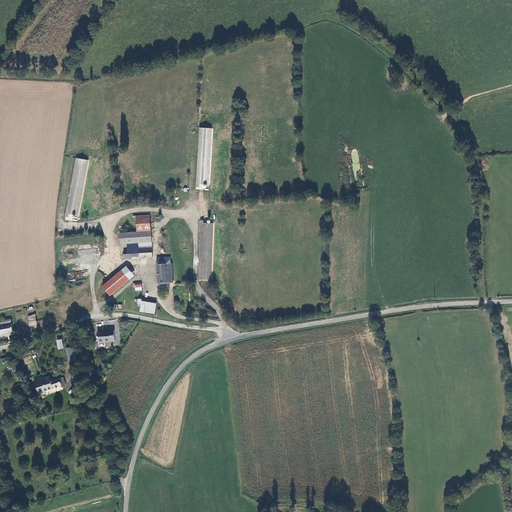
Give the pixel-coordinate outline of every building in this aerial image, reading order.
[(204,127),(200,187),(203,187),(203,184),(211,185),(215,128),(204,127)] [(80,157),(68,215),(71,216),(72,213),(80,214),(91,159),(80,157)] [(126,260),(154,258),(151,216),(134,217),(134,220),(137,220),(138,233),(121,234),(122,244),(122,250),(125,250),(126,260)] [(200,280),(211,281),(214,224),(204,224),(205,221),(202,221),(200,280)] [(171,264),(170,258),(157,259),(160,284),(174,283),(172,264),(171,264)] [(111,296),(112,295),(136,275),(128,265),(103,286),(111,296)] [(156,315),(158,304),(144,301),(143,305),(142,312),(156,315)] [(37,324),(35,316),(28,317),(30,326),(37,324)] [(1,325),(0,325),(0,336),(14,334),(12,322),(11,319),(0,321),(1,325)] [(111,341),(116,341),(115,330),(110,330),(110,331),(105,331),(105,332),(98,332),(99,342),(105,342),(111,342),(111,341)] [(76,347),(67,349),(70,366),(80,363),(76,347)] [(12,355),(10,356),(16,371),(18,377),(21,375),(12,355)] [(26,365),(33,362),(30,355),(23,358),(26,365)] [(66,385),(64,377),(52,381),(49,375),(42,378),(34,381),(39,394),(66,385)] [(64,392),(50,395),(52,402),(65,400),(64,392)]
